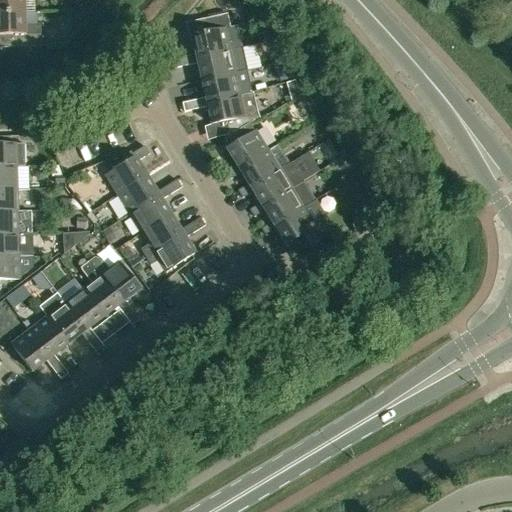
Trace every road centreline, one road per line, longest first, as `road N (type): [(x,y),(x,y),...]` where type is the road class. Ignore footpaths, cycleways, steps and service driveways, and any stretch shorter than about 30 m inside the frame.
road 1 (residential): [(0,401),(30,420),(50,414),(241,267),(235,231),(156,102)]
road 2 (secondary): [(212,511),(511,329)]
road 3 (tertiary): [(511,196),(457,114),(357,0)]
